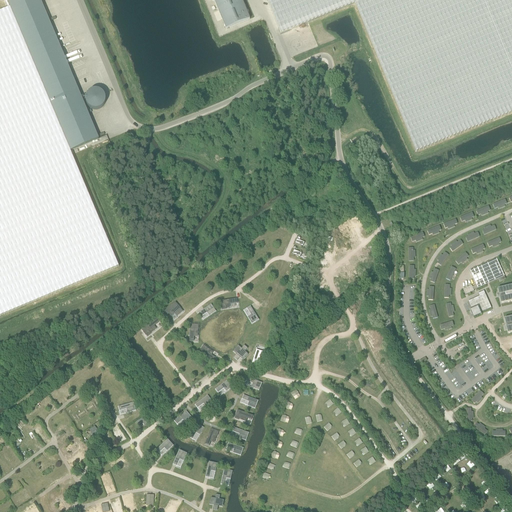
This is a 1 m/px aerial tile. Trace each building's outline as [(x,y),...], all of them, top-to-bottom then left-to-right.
[(99,139),(40,0),(13,0),(8,2),(11,8),(0,11),(0,316),(119,266),(72,155),(70,151),(99,139)] [(214,0),(226,29),(250,19),(242,0),(214,0)] [(511,0),(267,0),(281,34),(355,4),(415,152),(511,112),(511,0)] [(98,88),(81,95),(89,111),(105,104),(98,88)] [(506,199),(491,205),(494,213),(510,207),(506,199)] [(474,211),(476,217),(477,219),(493,213),(490,205),(474,211)] [(458,218),(460,224),(461,226),(476,219),(473,212),(458,218)] [(442,224),(444,230),(444,232),(460,226),(457,218),(442,224)] [(480,230),(483,238),(498,231),(495,224),(480,230)] [(425,231),(428,237),(428,239),(444,233),(441,225),(425,231)] [(463,237),(467,245),(482,238),(479,231),(463,237)] [(411,244),(411,246),(427,240),(424,232),(409,238),(411,244)] [(311,242),(297,236),(295,240),(310,246),(311,242)] [(485,242),(488,250),(503,244),(500,236),(485,242)] [(447,248),(452,255),(465,245),(460,238),(447,248)] [(468,249),(472,257),(487,250),(484,243),(468,249)] [(416,263),(415,246),(406,247),(407,264),(416,263)] [(308,253),(294,247),(292,251),(307,257),(308,253)] [(451,255),(444,250),(435,264),(441,269),(451,255)] [(453,261),(458,268),(471,257),(465,251),(453,261)] [(497,259),(470,269),(476,287),(504,277),(497,259)] [(444,280),(451,284),(458,269),(451,265),(444,280)] [(441,270),(433,267),(428,283),(436,286),(441,270)] [(317,294),(318,298),(331,296),(327,277),(314,279),(315,284),(317,294)] [(443,283),(442,300),(451,300),(452,284),(443,283)] [(436,286),(427,285),(426,302),(435,303),(436,286)] [(511,285),(498,289),(501,304),(511,301),(511,317),(504,319),(508,334),(511,332),(511,285)] [(472,286),(463,290),(465,295),(474,291),(472,286)] [(491,308),(484,291),(478,294),(479,297),(468,302),(472,310),(470,310),(473,317),(481,314),(480,313),(491,308)] [(226,306),(238,304),(237,299),(221,302),(222,310),(226,309),(226,306)] [(444,304),(447,320),(456,318),(452,302),(444,304)] [(176,303),(163,313),(166,317),(169,314),(171,317),(175,314),(181,310),(181,309),(176,303)] [(440,319),(435,303),(427,305),(432,321),(440,319)] [(207,313),(214,308),(211,305),(198,314),(201,317),(207,313)] [(251,306),(247,309),(251,316),(255,322),(259,320),(251,306)] [(148,332),(161,323),(158,319),(142,332),(147,338),(151,335),(148,332)] [(440,332),(456,328),(453,320),(438,324),(440,332)] [(191,325),(189,341),(194,341),(194,337),(195,329),(199,330),(199,325),(191,325)] [(205,352),(207,348),(204,346),(199,353),(213,362),(215,358),(205,352)] [(234,359),(237,362),(240,359),(241,357),(245,360),(248,356),(244,353),(247,350),(244,347),(241,350),(236,355),(236,356),(234,359)] [(259,353),(249,364),(256,369),(266,358),(259,353)] [(247,377),(246,381),(253,384),(259,387),(260,388),(262,383),(261,383),(247,377)] [(224,389),(231,384),(228,380),(215,390),(218,393),(224,389)] [(67,396),(70,394),(64,385),(61,387),(67,396)] [(480,391),(470,401),(474,405),(484,395),(480,391)] [(244,395),(242,400),(249,403),(257,406),(257,404),(258,401),(257,401),(244,395)] [(48,396),(43,400),(47,408),(53,404),(48,396)] [(204,404),(210,399),(207,396),(195,405),(197,409),(204,404)] [(324,404),(328,408),(332,403),(328,400),(324,404)] [(135,407),(134,403),(118,407),(119,411),(127,409),(135,407)] [(337,408),(333,412),(336,416),(341,412),(337,408)] [(183,420),(189,415),(186,411),(174,422),(177,425),(183,420)] [(240,417),(251,421),(253,416),(238,411),(235,419),(239,420),(240,417)] [(143,418),(136,422),(140,428),(146,424),(143,418)] [(476,420),(471,427),(484,437),(490,430),(476,420)] [(32,427),(34,430),(37,428),(40,433),(43,431),(38,423),(32,427)] [(196,433),(200,426),(197,424),(196,424),(189,438),(193,440),(196,433)] [(92,435),(98,431),(95,426),(89,430),(92,435)] [(114,437),(121,433),(118,427),(111,432),(114,437)] [(234,428),(232,432),(240,435),(247,438),(249,433),(234,428)] [(277,428),(276,435),(283,436),(285,430),(277,428)] [(217,436),(219,432),(211,429),(205,444),(209,446),(214,435),(217,436)] [(506,437),(506,429),(490,429),(490,437),(506,437)] [(359,438),(354,442),(358,446),(363,442),(359,438)] [(165,448),(170,444),(171,443),(168,440),(167,441),(156,450),(159,454),(165,448)] [(276,440),(274,446),(282,449),(284,443),(276,440)] [(73,454),(84,446),(80,441),(69,448),(73,454)] [(228,443),(227,447),(242,453),(244,448),(228,443)] [(4,451),(11,460),(14,458),(7,448),(4,451)] [(180,459),(183,454),(184,452),(179,450),(179,452),(173,465),(177,467),(180,459)] [(80,456),(82,459),(85,457),(81,451),(74,456),(76,459),(80,456)] [(278,459),(280,453),(273,451),(271,456),(278,459)] [(116,457),(118,463),(125,461),(123,455),(116,457)] [(41,463),(44,468),(41,470),(43,473),(49,468),(44,461),(41,463)] [(212,471),(213,463),(214,463),(209,462),(205,477),(210,478),(212,471)] [(227,478),(229,470),(224,469),(221,485),(225,486),(227,478)] [(265,473),(263,479),(270,481),(272,475),(265,473)] [(15,496),(18,502),(27,498),(24,491),(15,496)] [(210,502),(214,503),(213,510),(217,510),(218,506),(219,507),(220,500),(219,500),(220,496),(216,495),(215,499),(211,498),(210,502)] [(65,497),(56,502),(59,508),(68,504),(65,497)] [(167,509),(175,511),(178,501),(170,499),(167,509)] [(113,507),(116,506),(118,510),(122,509),(119,500),(111,503),(113,507)] [(101,505),(102,511),(109,511),(107,503),(101,505)]
